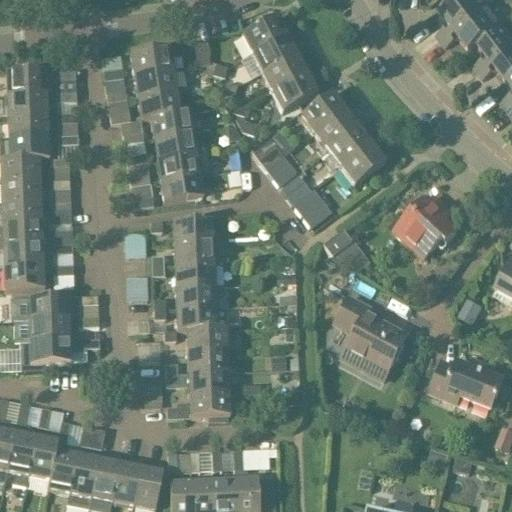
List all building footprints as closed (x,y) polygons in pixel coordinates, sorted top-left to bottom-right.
[(435,39),(440,46),(478,16),(466,0),(458,0),(438,16),(450,32),(446,36),(444,32),(435,39)] [(493,35),(492,34),(478,16),(440,46),(445,52),(454,45),(451,42),(455,39),(468,55),(476,49),(476,48),(493,35)] [(252,61),(287,42),(277,22),(259,31),(242,40),(252,61)] [(511,42),(501,28),(492,34),(493,35),(476,48),(476,49),(488,64),(484,67),(481,64),(472,71),(477,77),(490,67),(511,50),(511,42)] [(252,61),(262,80),(297,62),(287,42),(252,61)] [(511,80),(511,50),(490,67),(477,77),(482,84),(491,77),(489,74),(493,70),(505,86),(511,80)] [(132,82),(172,76),(168,54),(129,60),(132,82)] [(262,80),(272,99),(307,81),(297,62),(262,80)] [(223,84),(227,72),(215,69),(212,80),(223,84)] [(55,76),(56,85),(76,85),(75,75),(55,76)] [(123,84),(122,75),(102,78),(103,87),(123,84)] [(132,82),(135,104),(175,98),(172,76),(132,82)] [(5,101),(46,100),(45,77),(4,78),(5,101)] [(511,80),(505,86),(511,95),(511,100),(501,109),(507,115),(511,111),(511,80)] [(317,101),(307,81),(272,99),(282,119),(317,101)] [(233,103),(237,91),(225,87),(221,99),(233,103)] [(126,105),(125,97),(105,100),(107,108),(126,105)] [(299,121),(313,139),(345,115),(331,97),(299,121)] [(139,126),(148,124),(178,118),(175,98),(135,104),(139,126)] [(76,107),(76,99),(56,99),(56,107),(76,107)] [(5,101),(6,123),(46,121),(46,100),(5,101)] [(243,122),(247,111),(235,107),(231,118),(243,122)] [(345,115),(313,139),(326,156),(358,132),(345,115)] [(148,124),(152,145),(191,139),(188,117),(178,118),(148,124)] [(129,127),(128,118),(108,121),(109,130),(129,127)] [(77,129),(76,120),(56,121),(56,129),(77,129)] [(6,123),(7,143),(47,142),(46,121),(6,123)] [(253,141),(257,130),(245,126),(243,134),(242,137),(253,141)] [(358,132),(326,156),(339,173),(371,149),(358,132)] [(143,146),(141,138),(122,141),(123,149),(143,146)] [(152,145),(155,166),(195,160),(191,139),(152,145)] [(77,150),(77,141),(57,142),(57,151),(77,150)] [(0,145),(0,165),(8,165),(38,165),(48,165),(47,142),(7,143),(7,146),(0,145)] [(265,175),(266,176),(284,162),(270,144),(252,158),(265,175)] [(385,167),(371,149),(339,173),(353,191),(385,167)] [(232,164),(241,163),(239,153),(231,154),(232,164)] [(155,166),(159,188),(198,182),(197,174),(209,172),(207,158),(195,160),(155,166)] [(146,168),(145,159),(125,162),(126,171),(146,168)] [(284,162),(266,176),(277,191),(295,177),(284,162)] [(68,164),(48,165),(48,174),(68,173),(68,164)] [(0,165),(0,187),(39,186),(38,165),(8,165),(0,165)] [(298,180),(280,195),(292,210),(310,196),(298,180)] [(150,189),(148,181),(129,184),(130,193),(150,189)] [(202,204),(198,182),(159,188),(162,210),(202,204)] [(69,194),(69,185),(49,186),(49,195),(69,194)] [(0,187),(0,209),(40,208),(39,186),(0,187)] [(310,196),(292,210),(310,234),(331,218),(313,194),(310,196)] [(440,253),(456,236),(445,226),(452,217),(434,200),(427,208),(423,204),(393,236),(423,264),(436,250),(440,253)] [(153,211),(152,203),(132,206),(133,215),(153,211)] [(0,209),(0,210),(1,231),(40,229),(70,228),(70,215),(50,216),(40,217),(40,208),(0,209)] [(172,249),(212,247),(212,248),(224,247),(223,226),(211,227),(211,226),(171,227),(172,249)] [(162,228),(149,228),(150,239),(162,239),(162,228)] [(0,252),(2,252),(41,251),(51,251),(71,250),(71,237),(45,238),(45,241),(41,241),(40,229),(1,231),(0,230),(0,252)] [(351,246),(342,234),(325,248),(334,259),(351,246)] [(124,237),(125,261),(146,261),(145,236),(124,237)] [(172,249),(173,271),(213,269),(212,248),(212,247),(172,249)] [(72,260),(71,250),(51,251),(52,261),(72,260)] [(2,252),(2,274),(42,273),(41,251),(2,252)] [(151,272),(163,271),(163,261),(151,262),(151,272)] [(511,266),(496,295),(511,304),(511,266)] [(173,271),(174,292),(214,290),(213,269),(173,271)] [(163,281),(163,271),(151,272),(151,282),(163,281)] [(52,282),(72,281),(72,272),(52,272),(52,282)] [(43,295),(42,273),(2,274),(3,296),(43,295)] [(285,287),(295,286),(295,278),(285,279),(285,287)] [(146,280),(125,282),(127,304),(149,302),(146,280)] [(174,292),(175,314),(215,312),(214,290),(174,292)] [(295,301),(279,301),(279,309),(296,309),(295,301)] [(371,313),(349,301),(335,328),(355,339),(342,362),(356,370),(360,361),(388,376),(407,341),(367,320),(371,313)] [(77,302),(77,311),(97,311),(97,302),(77,302)] [(67,303),(11,305),(12,327),(14,326),(68,325),(67,303)] [(153,315),(165,315),(164,305),(152,305),(153,315)] [(467,305),(458,321),(472,329),(475,323),(479,317),(481,312),(467,305)] [(176,337),(185,336),(216,334),(215,334),(215,312),(175,314),(176,337)] [(165,325),(165,315),(153,315),(153,325),(165,325)] [(281,333),(284,333),(293,333),(297,333),(297,324),(292,324),(292,321),(281,321),(281,333)] [(98,333),(97,323),(77,324),(78,333),(98,333)] [(68,325),(14,326),(14,348),(19,348),(69,346),(68,325)] [(185,336),(186,357),(226,356),(225,333),(215,334),(216,334),(185,336)] [(293,333),(284,333),(284,346),(294,345),(293,333)] [(175,336),(163,337),(163,348),(176,347),(175,336)] [(69,346),(19,348),(19,354),(20,370),(24,370),(45,370),(49,369),(70,369),(69,358),(84,357),(84,354),(99,353),(99,345),(69,346)] [(186,357),(186,379),(226,377),(226,356),(186,357)] [(285,374),(284,360),(270,361),(271,375),(285,374)] [(442,366),(429,398),(457,409),(460,401),(491,413),(495,402),(504,406),(509,404),(511,395),(511,392),(511,389),(502,386),(503,383),(490,378),(492,373),(473,365),(471,370),(457,365),(455,371),(442,366)] [(164,370),(165,380),(177,379),(176,369),(164,370)] [(186,379),(177,379),(165,380),(165,390),(187,389),(187,400),(227,399),(260,397),(259,389),(239,390),(239,391),(227,391),(226,377),(186,379)] [(162,411),(161,389),(141,389),(142,411),(162,411)] [(280,429),(287,429),(299,418),(298,397),(279,398),(280,429)] [(228,421),(227,399),(187,400),(188,409),(176,409),(176,413),(166,413),(166,423),(188,423),(228,421)] [(0,486),(4,487),(6,478),(14,438),(6,436),(8,427),(4,427),(8,407),(0,405),(0,486)] [(20,409),(14,438),(6,478),(14,479),(12,489),(25,492),(27,482),(36,442),(27,441),(29,432),(25,431),(29,411),(20,409)] [(47,435),(51,416),(41,414),(37,433),(47,435)] [(511,443),(511,421),(507,433),(502,431),(494,451),(507,456),(511,443)] [(60,428),(57,447),(66,449),(70,429),(60,428)] [(91,433),(82,432),(78,451),(87,453),(91,433)] [(55,457),(57,447),(36,442),(27,482),(47,486),(49,486),(54,457),(55,457)] [(233,456),(232,456),(233,476),(233,484),(234,511),(273,511),(272,484),(257,484),(257,483),(247,483),(246,475),(241,475),(241,455),(233,456)] [(427,468),(444,472),(448,460),(431,455),(427,468)] [(76,461),(55,457),(54,457),(49,486),(47,486),(45,496),(68,500),(76,461)] [(210,457),(211,477),(221,477),(220,457),(210,457)] [(199,478),(198,458),(189,458),(190,478),(199,478)] [(177,479),(176,459),(166,459),(167,467),(167,479),(177,479)] [(76,461),(68,500),(66,510),(76,511),(87,511),(89,504),(97,465),(76,461)] [(454,475),(470,479),(472,467),(457,464),(454,475)] [(118,470),(97,465),(89,504),(110,509),(118,470)] [(131,511),(139,474),(118,470),(110,509),(126,511),(131,511)] [(154,511),(162,478),(139,474),(131,511),(154,511)] [(234,511),(233,484),(211,485),(212,511),(234,511)] [(212,511),(211,485),(190,486),(191,511),(212,511)] [(191,511),(190,486),(168,487),(169,511),(191,511)]
